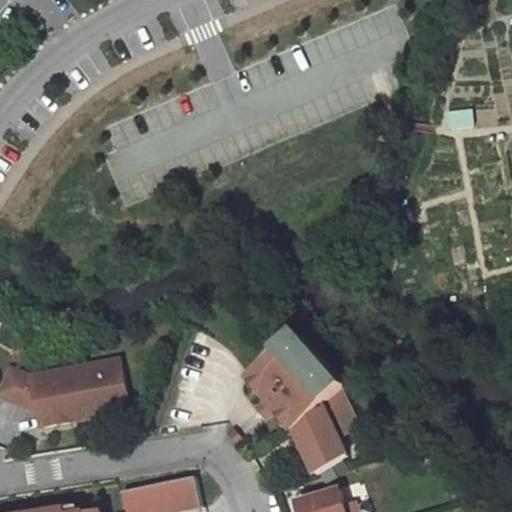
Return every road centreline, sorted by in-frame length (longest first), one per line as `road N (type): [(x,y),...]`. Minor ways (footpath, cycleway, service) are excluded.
road 1 (residential): [(0,477),(208,445)]
road 2 (residential): [(0,120),(73,47),(163,0)]
